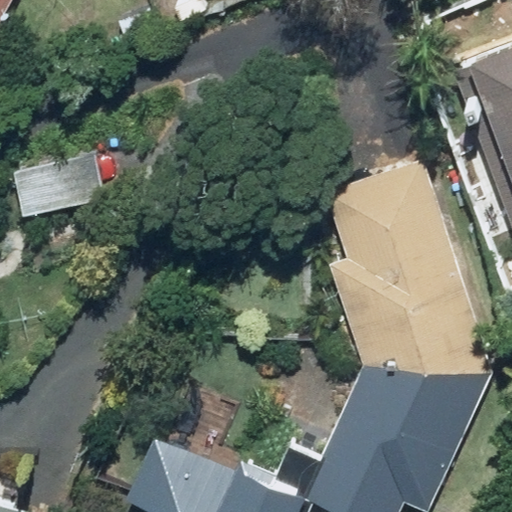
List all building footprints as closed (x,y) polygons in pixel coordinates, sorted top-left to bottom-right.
[(0,0),(0,25),(14,0),(0,0)] [(511,36),(457,57),(511,203),(511,36)] [(102,144),(19,163),(31,214),(114,195),(102,144)] [(360,288),(349,292),(369,355),(330,446),(312,488),(369,511),(405,511),(412,495),(439,506),(500,363),(431,149),(327,182),(360,288)] [(298,432),(286,459),(250,444),(242,461),(161,427),(134,490),(159,500),(153,511),(302,511),(312,488),(330,446),(298,432)] [(0,511),(34,511),(36,509),(0,499),(0,511)]
